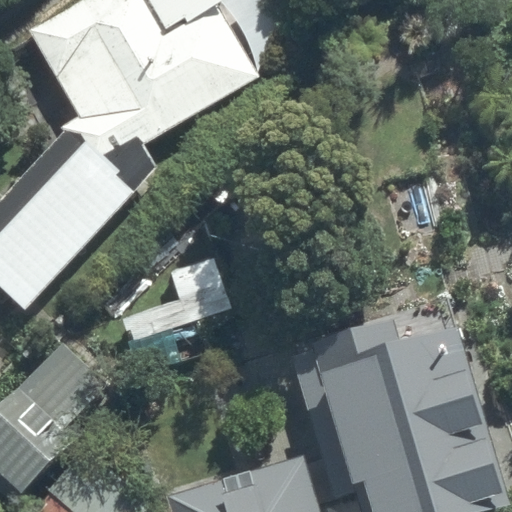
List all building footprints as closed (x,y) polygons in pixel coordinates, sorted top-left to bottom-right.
[(70,0),(28,27),(81,105),(61,118),(65,123),(0,191),(0,279),(24,304),(157,159),(142,136),(257,70),(293,23),(282,0),(70,0)] [(230,301),(213,253),(169,270),(178,294),(123,313),(132,337),(230,301)] [(448,293),(391,310),(384,289),(345,302),(350,316),(310,329),(313,338),(291,345),(305,387),(323,381),(349,463),(361,460),(377,511),(499,511),(511,508),(511,439),(469,307),(453,309),(448,293)] [(106,380),(60,331),(0,385),(0,464),(13,479),(77,420),(71,413),(106,380)] [(84,437),(48,478),(86,511),(139,511),(152,497),(84,437)] [(323,511),(302,446),(285,451),(281,438),(239,451),(243,461),(164,487),(172,511),(323,511)]
